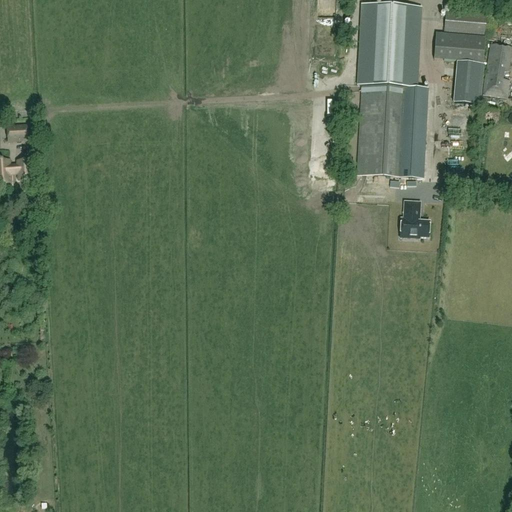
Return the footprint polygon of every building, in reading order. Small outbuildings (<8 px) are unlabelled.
[(322,0),(323,14),(333,14),(332,0),(322,0)] [(424,181),(428,100),(413,99),(417,10),(366,7),(356,177),(424,181)] [(484,35),(485,17),(446,13),(444,32),(484,35)] [(482,64),(482,63),(484,38),(436,34),(434,60),(482,64)] [(506,100),(509,83),(507,82),(503,82),(504,75),(509,73),(511,51),(511,49),(490,46),(482,96),(506,100)] [(453,104),(480,107),(483,66),(457,64),(453,104)] [(7,145),(31,143),(30,126),(7,127),(7,145)] [(33,180),(32,161),(17,162),(17,166),(10,167),(9,162),(0,162),(0,185),(11,184),(10,175),(18,175),(18,181),(33,180)] [(406,203),(404,203),(403,220),(401,220),(400,240),(419,241),(419,239),(429,240),(429,223),(419,222),(419,218),(420,218),(420,204),(418,204),(418,205),(406,204),(406,203)]
